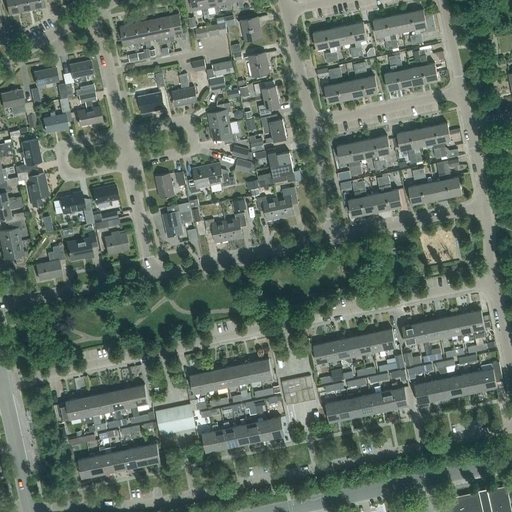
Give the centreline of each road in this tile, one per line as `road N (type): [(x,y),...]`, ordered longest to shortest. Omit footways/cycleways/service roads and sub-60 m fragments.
road 1 (residential): [(2,384),(492,282)]
road 2 (residential): [(33,511),(169,500),(511,429)]
road 3 (unclassified): [(261,511),(511,460)]
road 4 (residential): [(152,274),(337,235)]
road 5 (residential): [(0,306),(152,274)]
road 6 (residential): [(122,133),(176,122),(192,132),(187,150),(128,164)]
road 7 (residential): [(337,235),(487,207)]
road 8 (residential): [(313,126),(461,91)]
road 9 (residential): [(128,164),(75,175),(61,164),(70,144),(122,133)]
road 10 (tertiary): [(31,511),(2,384)]
road 11 (residential): [(122,133),(90,15)]
